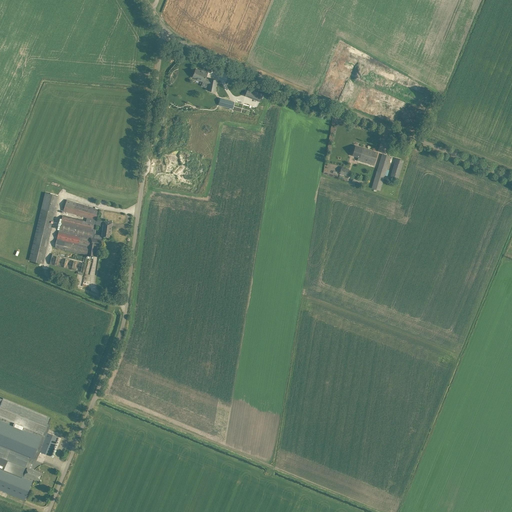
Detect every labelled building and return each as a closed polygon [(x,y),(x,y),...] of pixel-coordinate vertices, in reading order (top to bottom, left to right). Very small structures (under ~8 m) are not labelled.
[(201,70),(201,71),(196,69),(193,77),(198,79),(197,80),(209,84),(208,91),(215,92),(217,81),(210,79),(210,81),(205,79),(208,73),(201,70)] [(245,96),(260,102),(263,95),(248,89),(245,96)] [(221,98),(219,105),(232,109),(234,102),(221,98)] [(355,146),(354,152),(352,156),(358,158),(357,160),(373,165),(377,153),(355,146)] [(382,154),(380,159),(371,188),(380,191),(390,157),(382,154)] [(396,159),(394,164),(389,179),(397,181),(402,166),(403,161),(396,159)] [(340,174),(348,176),(349,169),(341,167),(340,174)] [(349,175),(346,182),(354,185),(355,184),(364,188),(366,181),(349,175)] [(29,261),(43,264),(58,196),(45,193),(29,261)] [(67,200),(63,210),(91,219),(94,220),(95,219),(98,209),(67,200)] [(99,256),(102,236),(110,237),(113,222),(95,219),(94,220),(91,219),(90,224),(94,224),(87,254),(99,256)] [(82,272),(85,261),(52,253),(50,264),(82,272)] [(50,418),(3,399),(2,399),(0,398),(0,490),(20,498),(25,500),(33,479),(24,475),(27,467),(31,458),(33,459),(36,460),(40,451),(50,456),(58,437),(47,433),(49,429),(50,425),(47,424),(50,418)] [(27,467),(24,475),(33,479),(33,478),(38,480),(41,473),(27,467)]
